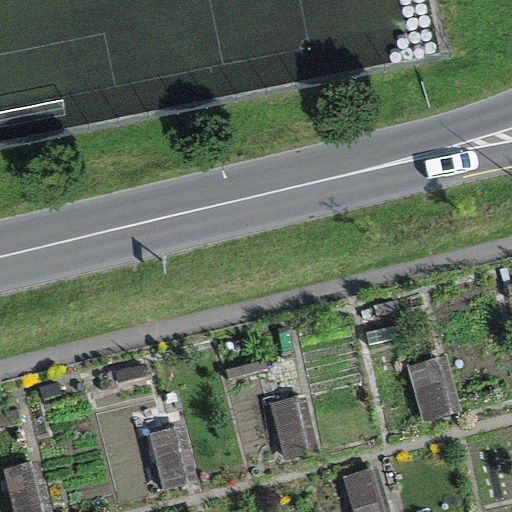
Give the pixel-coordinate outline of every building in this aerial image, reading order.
[(442,365),(409,373),(423,429),(455,421),(442,365)] [(302,401),(272,408),(285,464),(315,457),(302,401)] [(187,433),(151,441),(163,496),(200,488),(187,433)] [(43,511),(35,469),(4,475),(11,511),(43,511)] [(386,511),(377,474),(344,482),(351,511),(386,511)]
